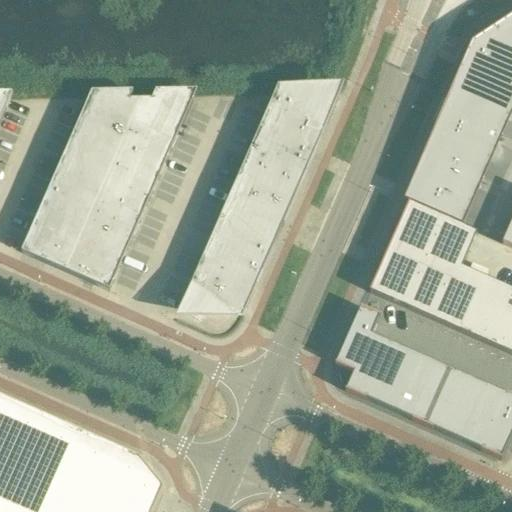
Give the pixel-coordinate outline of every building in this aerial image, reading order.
[(511,26),(497,37),(511,58),(511,26)] [(511,58),(497,37),(477,50),(456,97),(509,119),(511,111),(511,58)] [(509,119),(456,97),(447,119),(499,142),(509,119)] [(339,98),(274,99),(181,309),(246,308),(339,98)] [(141,101),(66,272),(109,291),(194,100),(141,101)] [(66,272),(141,101),(89,101),(22,253),(66,272)] [(0,104),(0,123),(9,104),(0,104)] [(489,164),(499,142),(447,119),(437,140),(489,164)] [(480,185),(489,164),(437,140),(427,162),(480,185)] [(470,207),(480,185),(427,162),(418,184),(470,207)] [(461,228),(470,207),(418,184),(409,204),(461,228)] [(381,256),(364,292),(511,357),(511,293),(454,268),(469,234),(403,204),(388,239),(404,247),(397,263),(381,256)] [(511,250),(511,223),(502,246),(511,250)] [(502,460),(511,436),(511,396),(373,335),(381,316),(361,307),(336,364),(356,373),(348,392),(502,460)] [(0,511),(155,511),(162,498),(163,497),(163,496),(163,495),(163,494),(162,494),(162,493),(140,466),(139,465),(137,464),(0,403),(0,511)]
